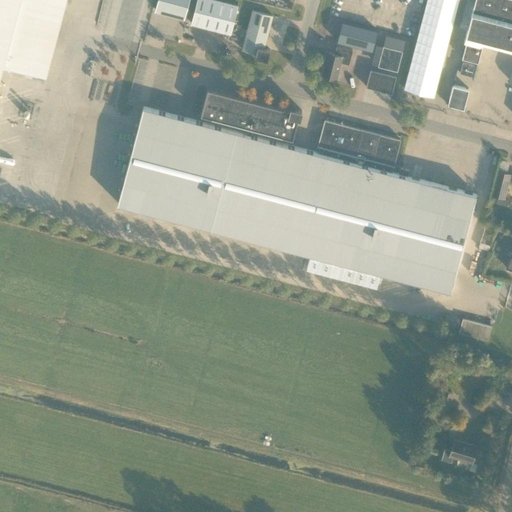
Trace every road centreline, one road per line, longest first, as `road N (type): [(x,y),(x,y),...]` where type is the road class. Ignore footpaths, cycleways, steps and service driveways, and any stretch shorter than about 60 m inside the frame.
road 1 (unclassified): [(511,147),(292,88)]
road 2 (unclassified): [(292,88),(139,49)]
